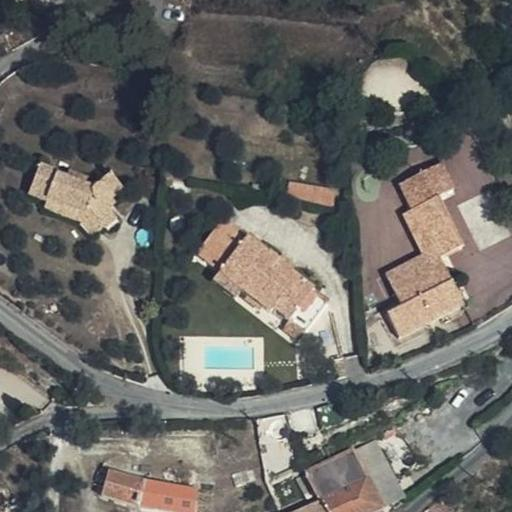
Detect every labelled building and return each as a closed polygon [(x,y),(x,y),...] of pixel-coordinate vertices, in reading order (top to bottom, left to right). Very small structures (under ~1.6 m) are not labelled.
[(39,171),(28,205),(53,211),(55,205),(86,214),(86,220),(106,238),(119,225),(105,212),(120,194),(108,182),(95,195),(61,186),(62,177),(39,171)] [(418,276),(434,268),(450,259),(427,213),(447,202),(434,176),(392,196),(406,222),(396,229),(412,265),(418,276)] [(290,196),(330,205),(333,190),(293,182),(290,196)] [(445,197),(466,249),(478,244),(457,193),(445,197)] [(84,228),(99,245),(106,238),(86,220),(86,214),(55,205),(53,211),(52,219),(84,228)] [(320,295),(226,220),(196,256),(278,321),(284,314),(297,325),(320,295)] [(440,282),(434,268),(418,276),(412,265),(373,286),(385,308),(440,282)] [(456,313),(440,282),(385,308),(391,319),(383,323),(394,347),(456,313)] [(307,511),(360,511),(359,507),(385,497),(366,449),(295,478),(305,504),(308,511),(307,511)] [(107,496),(172,511),(194,511),(198,493),(110,474),(107,496)] [(295,507),(305,504),(295,478),(286,481),(295,507)] [(359,507),(360,511),(380,511),(390,508),(385,497),(359,507)]
